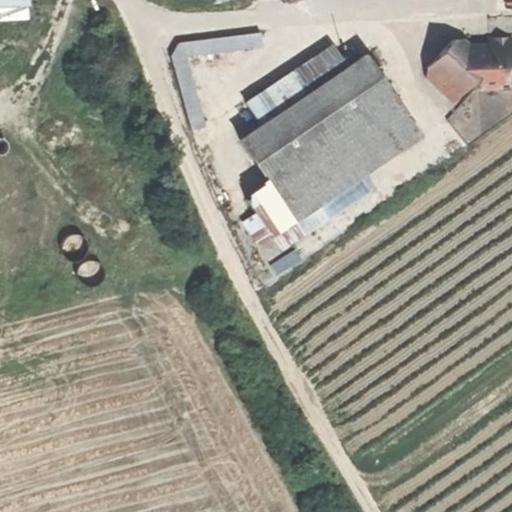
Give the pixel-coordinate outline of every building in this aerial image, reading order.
[(265,32),(178,41),(188,126),(203,125),(195,54),(266,46),(265,32)] [(454,38),(425,68),(458,97),(478,78),(478,90),(500,90),(500,80),(511,79),(511,37),(486,38),(487,49),(473,50),(454,38)] [(239,139),(294,220),(416,137),(361,56),(239,139)] [(121,201),(139,187),(127,172),(109,186),(121,201)] [(130,224),(153,215),(145,195),(122,204),(130,224)] [(157,225),(134,232),(141,251),(150,248),(157,269),(181,261),(174,240),(164,244),(157,225)]
